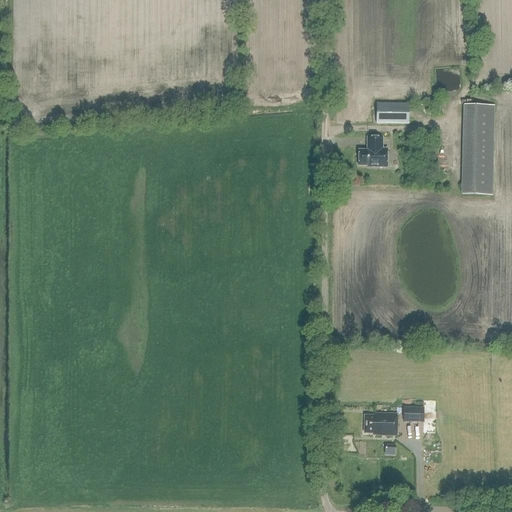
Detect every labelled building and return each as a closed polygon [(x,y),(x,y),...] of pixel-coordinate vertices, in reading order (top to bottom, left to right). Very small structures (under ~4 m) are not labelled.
[(408,104),(376,103),(376,124),(408,125),(408,104)] [(494,106),(463,105),(461,195),(492,196),(494,106)] [(367,167),(386,167),(387,149),(382,149),(382,138),(367,138),(367,151),(359,150),(358,166),(367,166),(367,167)] [(403,408),(403,422),(423,422),(423,408),(403,408)] [(396,436),(397,414),(375,415),(374,416),(364,416),(364,433),(372,433),(372,434),(377,435),(378,436),(396,436)]
